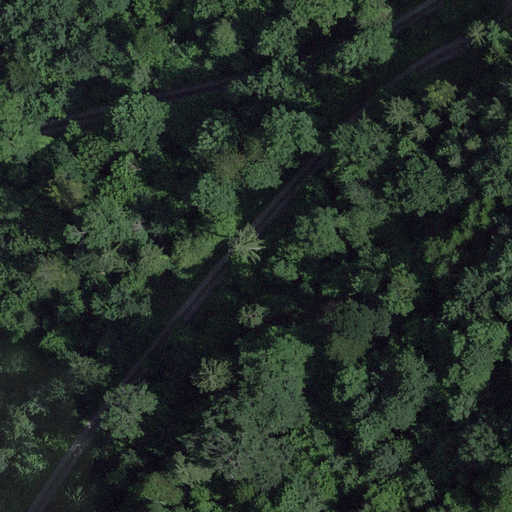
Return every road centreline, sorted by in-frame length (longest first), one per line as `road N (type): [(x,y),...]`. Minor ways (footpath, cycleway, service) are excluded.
road 1 (track): [(36,511),(170,327),(309,161),(438,52),(511,18)]
road 2 (track): [(437,0),(372,37),(271,74),(0,139)]
